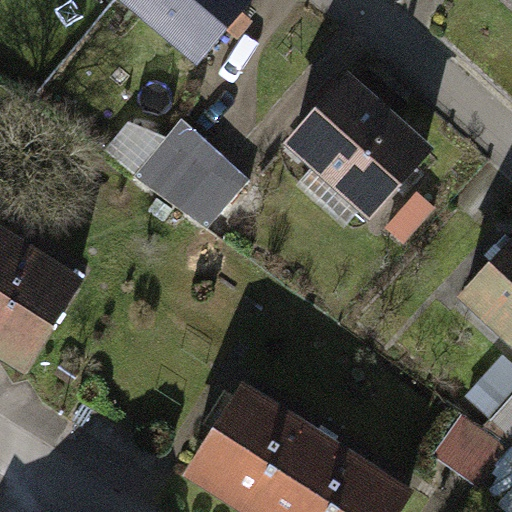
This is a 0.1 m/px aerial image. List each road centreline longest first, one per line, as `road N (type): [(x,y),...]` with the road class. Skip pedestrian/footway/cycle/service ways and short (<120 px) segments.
road 1 (residential): [(349,0),(511,149)]
road 2 (residential): [(0,442),(105,511)]
